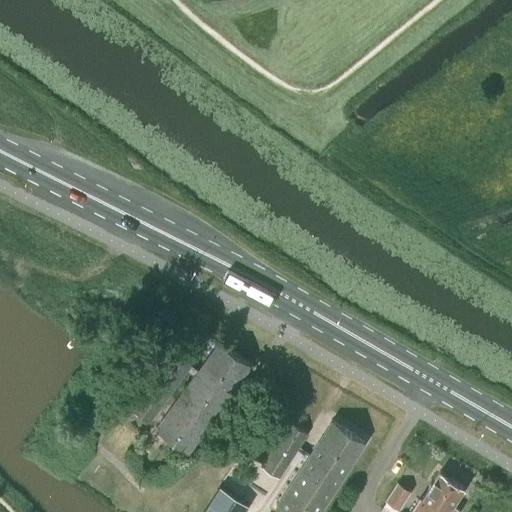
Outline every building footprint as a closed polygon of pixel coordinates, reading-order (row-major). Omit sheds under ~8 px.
[(240,357),(240,356),(228,347),(228,348),(218,341),(198,368),(191,363),(172,348),(130,405),(150,419),(187,368),(194,373),(156,425),(188,449),(250,364),(240,357)] [(313,446),(274,502),(283,508),(289,511),(318,511),(323,504),(358,451),(364,441),(354,434),(354,433),(342,425),(342,426),(331,419),(324,430),(313,446)] [(261,463),(278,475),(306,433),(290,421),(261,463)] [(422,497),(420,496),(409,511),(441,511),(442,511),(456,511),(459,509),(453,504),(464,487),(465,487),(440,470),(439,471),(440,471),(422,497)] [(387,511),(394,511),(398,507),(409,490),(409,491),(410,490),(398,482),(397,482),(381,508),(387,511)] [(220,485),(202,511),(242,511),(248,503),(220,485)]
